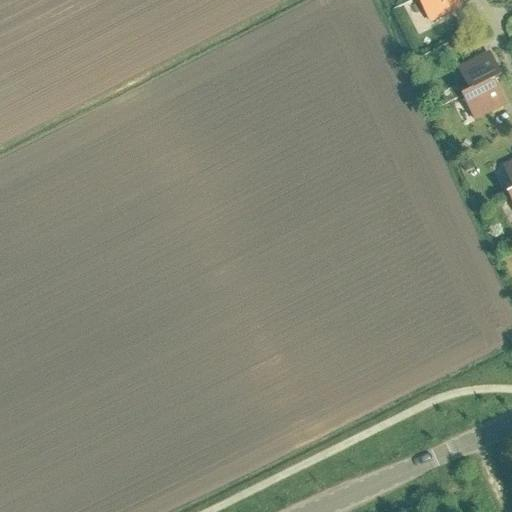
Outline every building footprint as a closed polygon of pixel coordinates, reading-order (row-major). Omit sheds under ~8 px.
[(460,8),(455,0),(417,0),(430,23),(460,8)] [(500,78),(487,54),(458,69),(470,93),(500,78)] [(500,79),(500,78),(462,98),(475,122),(505,106),(492,83),(500,79)] [(469,162),(459,167),(463,176),(474,171),(469,162)] [(508,196),(511,193),(511,162),(503,167),(511,184),(511,192),(508,195),(508,196)]
